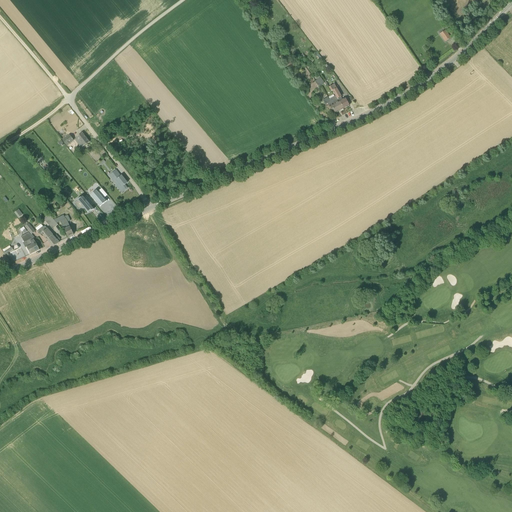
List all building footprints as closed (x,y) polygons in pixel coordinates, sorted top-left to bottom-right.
[(444,31),(440,35),(445,42),(450,39),(444,31)] [(335,96),(344,108),(348,106),(349,105),(345,98),(342,100),(334,84),(329,87),(331,91),(332,91),(335,96)] [(338,112),(344,108),(335,96),(331,99),(332,101),(338,112)] [(338,112),(332,101),(331,99),(329,100),(328,97),(322,100),(325,104),(327,103),(329,107),(330,107),(331,110),(332,110),(332,111),(333,110),(335,113),(338,112)] [(84,146),(89,142),(82,133),(76,137),(77,138),(74,139),(81,148),(83,146),(84,146)] [(67,146),(74,140),(69,134),(62,140),(67,146)] [(111,178),(114,182),(121,176),(116,170),(109,175),(111,178)] [(127,183),(121,175),(121,176),(114,182),(117,185),(116,186),(122,193),(127,188),(125,185),(127,183)] [(108,196),(102,188),(99,191),(98,192),(96,190),(90,195),(93,199),(96,204),(97,203),(100,207),(106,202),(103,199),(104,198),(105,198),(108,196)] [(91,207),(93,205),(86,196),(83,198),(83,197),(76,200),(80,204),(76,208),(78,211),(82,207),(87,213),(92,209),(91,207)] [(53,219),(49,215),(44,220),(52,229),(58,224),(53,219)] [(68,237),(74,234),(68,222),(70,220),(68,215),(64,217),(65,219),(60,221),(68,237)] [(31,235),(35,232),(29,224),(28,224),(25,227),(31,235)] [(47,240),(53,235),(45,226),(44,227),(43,226),(38,230),(41,234),(42,233),(47,240)] [(24,241),(32,237),(29,233),(21,236),(24,241)] [(54,237),(53,235),(47,240),(52,246),(56,244),(59,242),(58,241),(60,239),(56,235),(54,237)] [(24,241),(25,244),(26,244),(27,247),(30,255),(36,252),(30,241),(34,239),(33,237),(32,237),(24,241)] [(36,243),(34,239),(30,241),(36,252),(40,250),(39,250),(42,248),(39,244),(37,245),(36,243)]
